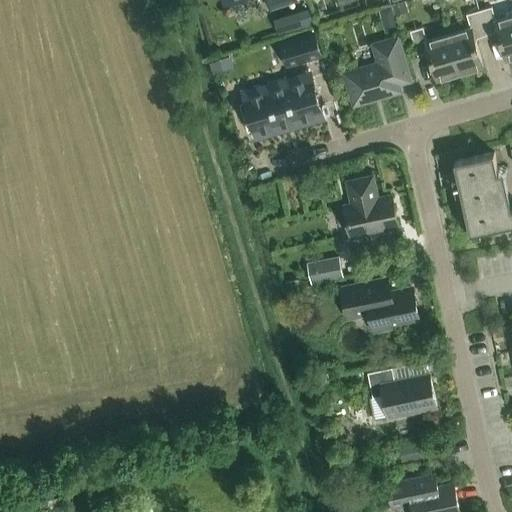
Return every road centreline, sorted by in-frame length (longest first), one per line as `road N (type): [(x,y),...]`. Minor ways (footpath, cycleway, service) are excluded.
road 1 (residential): [(497,511),(414,129)]
road 2 (residential): [(253,175),(414,129)]
